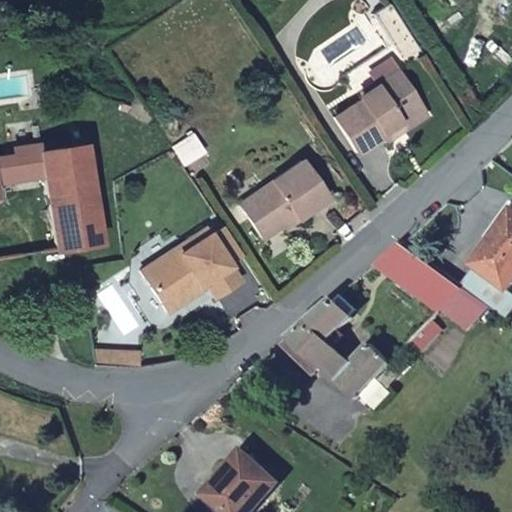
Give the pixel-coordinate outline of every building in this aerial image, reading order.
[(383,0),(367,11),(400,62),(417,51),(384,0),(383,0)] [(352,150),(381,131),(379,128),(416,104),(393,67),(353,92),(356,96),(329,114),(352,150)] [(379,128),(381,131),(384,136),(422,112),(416,104),(379,128)] [(191,130),(170,143),(181,160),(201,146),(191,130)] [(80,138),(38,146),(36,139),(11,143),(12,150),(0,151),(0,172),(1,177),(40,172),(53,246),(97,239),(80,138)] [(235,200),(259,235),(292,212),(294,215),(323,195),(297,158),(235,200)] [(465,283),(466,284),(507,311),(511,303),(511,288),(509,282),(511,277),(511,206),(473,257),(480,261),(465,283)] [(137,265),(163,307),(192,289),(190,286),(201,278),(211,293),(237,277),(226,260),(239,252),(216,215),(137,265)] [(400,238),(374,260),(440,306),(464,282),(400,238)] [(359,395),(374,378),(394,356),(372,337),(354,356),(330,333),(353,311),(334,295),(292,331),(359,395)] [(407,333),(412,337),(421,328),(416,324),(407,333)] [(90,347),(92,365),(110,368),(137,366),(137,347),(90,347)] [(208,490),(234,511),(251,511),(280,477),(244,447),(208,490)]
